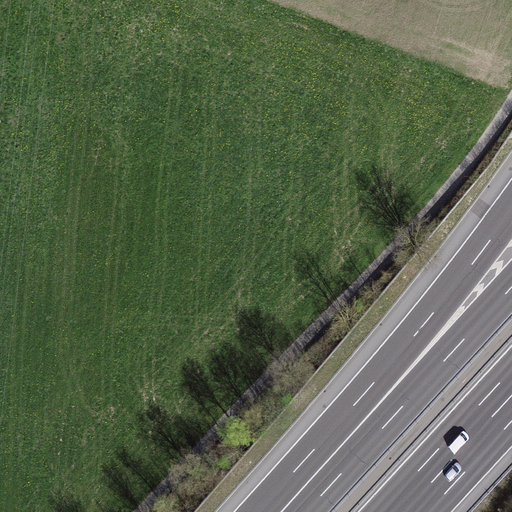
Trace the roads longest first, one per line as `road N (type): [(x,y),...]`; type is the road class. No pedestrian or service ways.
road 1 (track): [(511,104),(497,134),(141,511)]
road 2 (motorway): [(511,210),(278,511)]
road 3 (motorway): [(511,279),(283,511)]
road 4 (motorway): [(405,511),(511,396)]
